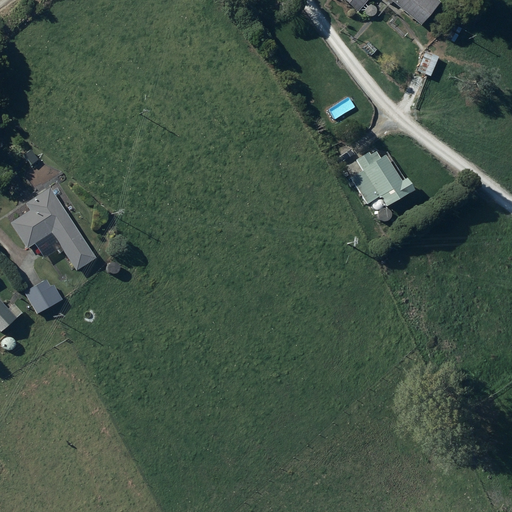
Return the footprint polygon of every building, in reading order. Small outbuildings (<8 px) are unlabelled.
[(340,0),(356,14),(368,0),(387,0),(418,27),(438,5),(432,0),(340,0)] [(374,164),(368,154),(355,161),(362,172),(349,180),(364,205),(379,197),(384,207),(412,191),(405,178),(400,181),(386,157),(374,164)] [(29,211),(9,223),(25,250),(48,236),(59,255),(64,252),(75,271),(94,260),(51,189),(26,204),(29,211)] [(48,280),(25,292),(36,314),(60,302),(48,280)] [(0,299),(0,332),(1,333),(18,317),(0,299)]
